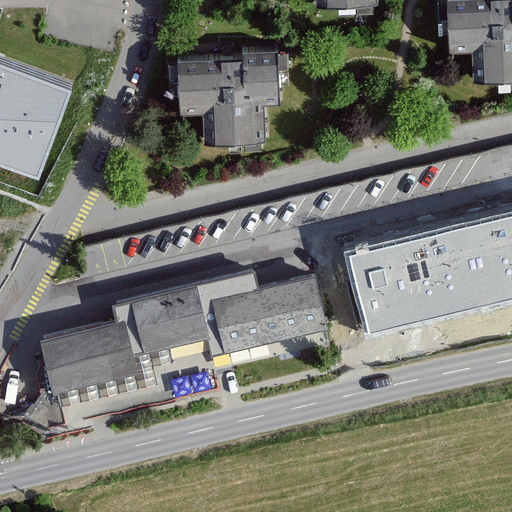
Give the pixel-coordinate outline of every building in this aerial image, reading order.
[(511,0),(454,0),(457,51),(489,50),(490,75),(511,73),(511,0)] [(293,103),(291,48),(255,50),(255,57),(188,60),(190,115),(222,114),(223,138),(275,136),(273,104),(293,103)] [(68,91),(0,66),(0,167),(36,180),(68,91)] [(511,209),(346,247),(365,328),(511,294),(511,209)] [(331,331),(317,274),(258,289),(254,272),(117,305),(121,325),(44,343),(53,383),(40,387),(41,394),(25,413),(26,419),(49,427),(63,423),(69,391),(154,371),(151,360),(209,346),(212,360),(331,331)]
